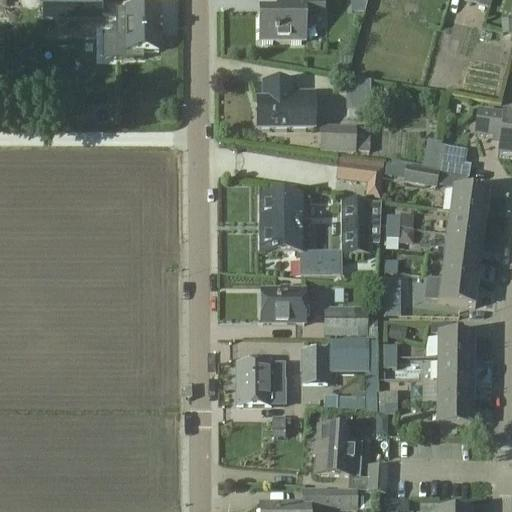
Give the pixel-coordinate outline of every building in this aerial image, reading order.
[(100,0),(40,0),(41,23),(101,22),(100,0)] [(259,12),(259,44),(303,44),(303,22),(322,22),(322,0),(276,0),(276,12),(259,12)] [(507,25),(507,10),(496,10),(495,25),(507,25)] [(114,37),(114,62),(141,62),(141,54),(157,54),(157,53),(157,13),(157,12),(114,12),(114,37)] [(260,103),(257,103),(257,133),(289,133),(315,133),(314,94),(295,95),(295,84),(260,84),(260,103)] [(477,114),(473,137),(499,141),(498,143),(496,159),(511,161),(511,110),(511,111),(510,121),(501,119),(502,117),(477,114)] [(322,131),(321,154),(354,155),(354,131),(322,131)] [(428,144),(423,174),(432,176),(437,145),(428,144)] [(338,168),(337,182),(367,185),(365,201),(379,203),(381,186),(383,173),(383,167),(339,162),(338,168)] [(441,164),(439,177),(467,181),(469,169),(441,164)] [(386,168),(384,180),(402,182),(401,185),(403,185),(435,190),(437,176),(432,176),(423,174),(406,171),(386,168)] [(452,193),(449,215),(485,220),(486,211),(489,212),(488,199),(488,197),(489,197),(489,196),(451,192),(451,193),(452,193)] [(299,200),(260,200),(260,223),(264,223),(264,256),(299,256),(299,200)] [(341,258),(370,258),(369,206),(341,206),(341,258)] [(482,242),(485,220),(449,215),(446,238),(482,242)] [(385,218),(385,229),(397,229),(397,218),(385,218)] [(397,229),(385,229),(385,240),(397,240),(397,229)] [(446,238),(443,260),(479,265),(482,242),(446,238)] [(328,258),(301,258),(301,282),(328,282),(328,258)] [(476,288),(479,265),(443,260),(440,283),(476,288)] [(385,275),(397,275),(397,264),(385,264),(385,275)] [(384,282),(384,320),(400,320),(400,282),(384,282)] [(475,295),(476,288),(440,283),(438,305),(437,305),(436,306),(474,311),(474,309),(473,309),(474,307),(478,295),(475,295)] [(260,294),(260,327),(304,327),(304,294),(260,294)] [(366,312),(324,312),(324,338),(366,338),(366,312)] [(436,361),(472,362),(473,354),(475,354),(473,342),(473,340),(474,340),(474,338),(436,338),(436,339),(437,339),(436,361)] [(384,350),(384,361),(396,361),(396,350),(384,350)] [(327,355),(303,355),(302,387),(326,388),(326,386),(334,386),(335,371),(326,371),(327,355)] [(396,361),(384,361),(384,372),(396,372),(396,361)] [(436,384),(472,385),(472,362),(436,361),(436,384)] [(236,366),(236,409),(282,409),(281,384),(270,384),(270,367),(236,366)] [(436,407),(472,408),(472,385),(436,384),(436,407)] [(378,407),(384,407),(396,407),(396,396),(384,396),(378,396),(378,407)] [(396,407),(384,407),(378,407),(378,418),(396,418),(396,407)] [(472,408),(436,407),(435,429),(434,429),(434,430),(472,431),(472,430),(471,430),(471,428),(474,415),(472,415),(472,408)] [(318,430),(317,447),(312,447),(311,457),(316,457),(315,477),(353,480),(355,446),(343,445),(344,432),(318,430)] [(284,431),(271,431),(271,441),(284,441),(284,431)] [(387,471),(368,469),(366,495),(385,496),(387,471)] [(420,503),(421,491),(402,491),(402,502),(420,503)] [(355,511),(355,495),(297,495),(297,508),(260,508),(259,511),(355,511)]
